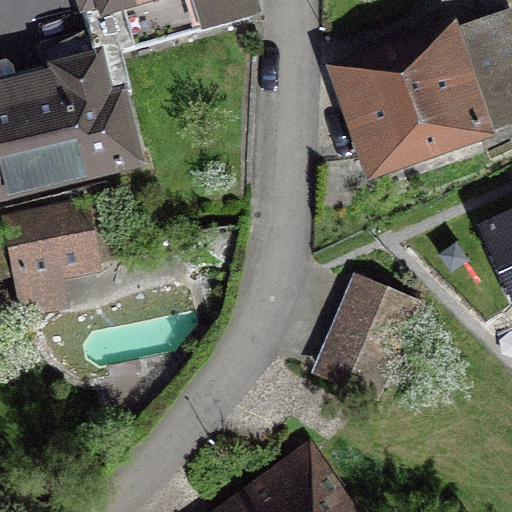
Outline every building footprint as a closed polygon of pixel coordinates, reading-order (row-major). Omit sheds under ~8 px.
[(84,0),(99,49),(257,4),(255,0),(84,0)] [(511,11),(345,69),(378,167),(511,120),(511,11)] [(0,198),(132,161),(99,49),(0,77),(0,198)] [(511,210),(477,225),(511,305),(511,210)] [(85,211),(0,221),(0,277),(19,275),(24,313),(58,309),(53,271),(92,266),(85,211)] [(422,314),(370,291),(333,376),(385,399),(422,314)] [(343,511),(312,471),(257,511),(343,511)]
